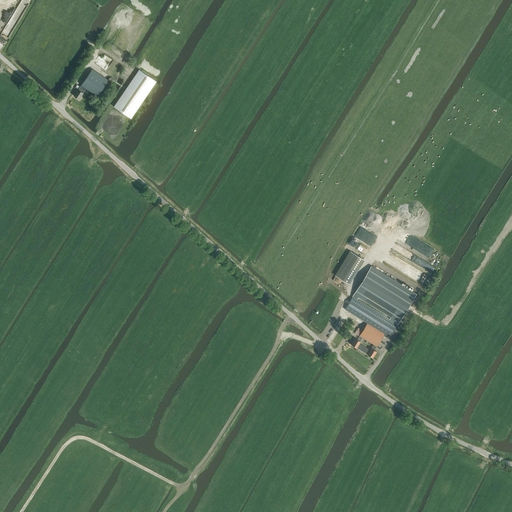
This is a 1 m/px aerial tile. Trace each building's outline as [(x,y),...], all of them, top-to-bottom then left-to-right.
[(113,107),(131,119),(156,81),(138,69),(113,107)] [(115,80),(110,77),(107,81),(91,71),(74,95),(79,99),(87,88),(98,95),(100,92),(104,95),(115,80)] [(351,249),(336,274),(350,283),(365,258),(351,249)] [(384,258),(422,279),(427,270),(389,250),(384,258)] [(372,265),(345,309),(354,315),(367,324),(368,324),(361,335),(364,337),(365,337),(374,343),(377,345),(385,333),(390,336),(416,293),(372,265)] [(404,275),(401,279),(417,290),(420,286),(404,275)] [(364,337),(361,335),(358,339),(356,337),(352,344),(357,347),(360,343),(364,337)] [(360,343),(357,347),(367,353),(372,357),(376,350),(374,349),(377,345),(374,343),(370,349),(360,343)]
